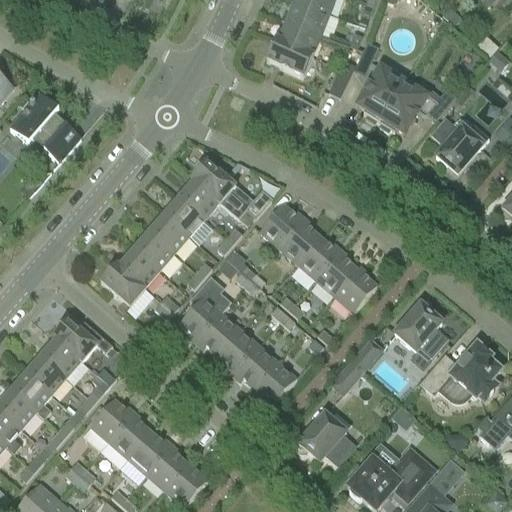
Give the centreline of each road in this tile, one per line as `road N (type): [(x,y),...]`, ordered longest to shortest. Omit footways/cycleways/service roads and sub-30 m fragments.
road 1 (residential): [(163,122),(271,172),(419,265),(511,345)]
road 2 (residential): [(39,266),(320,511)]
road 3 (residential): [(511,260),(461,215),(304,118),(197,65)]
road 4 (tertiary): [(39,266),(163,122)]
road 5 (residential): [(0,35),(163,122)]
road 6 (residential): [(197,65),(60,0)]
